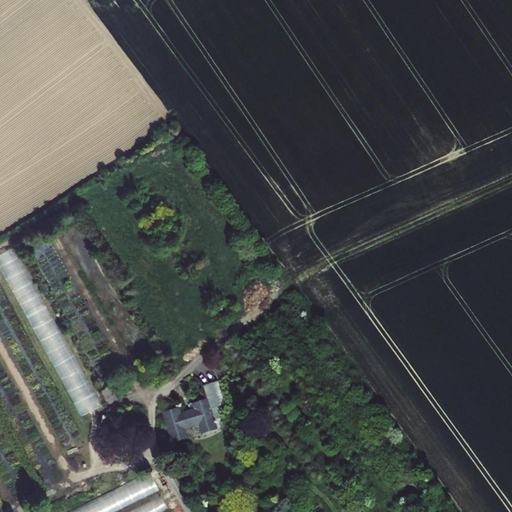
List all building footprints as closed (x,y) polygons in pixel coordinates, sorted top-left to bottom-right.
[(97,408),(22,244),(2,253),(77,417),(97,408)] [(215,410),(220,408),(214,386),(199,390),(203,403),(188,407),(190,413),(176,418),(174,412),(159,416),(168,445),(183,441),(181,433),(195,428),(198,437),(221,429),(215,410)] [(96,395),(103,408),(116,401),(109,388),(96,395)] [(67,511),(115,511),(161,491),(153,473),(67,511)] [(163,511),(170,509),(164,496),(128,511),(163,511)]
